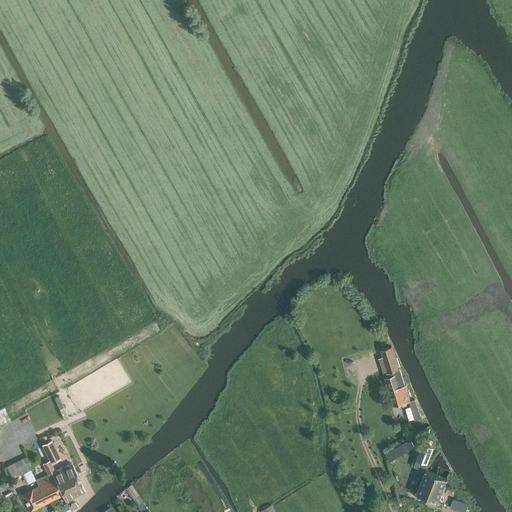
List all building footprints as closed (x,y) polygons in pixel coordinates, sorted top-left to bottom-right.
[(388,376),(385,377),(394,405),(409,401),(415,419),(421,417),(415,399),(411,400),(406,385),(405,385),(400,368),(399,369),(392,346),(381,349),(383,356),(379,357),(384,372),(384,373),(387,373),(388,376)] [(409,439),(385,454),(390,461),(414,446),(409,439)] [(51,463),(61,458),(52,440),(42,444),(51,463)] [(416,459),(428,463),(434,446),(422,442),(416,459)] [(6,466),(12,478),(33,468),(27,456),(6,466)] [(428,463),(416,459),(413,466),(425,471),(428,463)] [(72,463),(52,472),(55,478),(54,478),(63,495),(66,501),(85,492),(72,463)] [(413,491),(417,492),(416,493),(430,499),(437,502),(438,502),(444,488),(447,478),(446,478),(440,475),(438,474),(437,474),(425,470),(418,488),(414,486),(413,491)] [(52,472),(36,480),(39,485),(22,493),(31,511),(63,495),(54,478),(55,478),(52,472)] [(126,489),(141,511),(150,511),(148,509),(131,484),(126,489)] [(465,511),(468,505),(453,499),(452,503),(450,507),(461,511),(462,511),(465,511)] [(69,506),(71,510),(78,507),(76,502),(69,506)]
